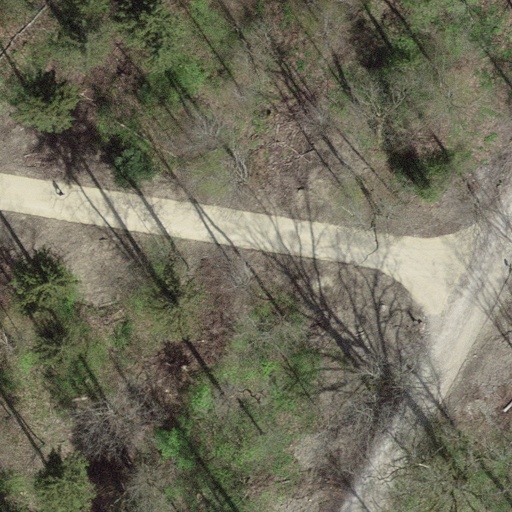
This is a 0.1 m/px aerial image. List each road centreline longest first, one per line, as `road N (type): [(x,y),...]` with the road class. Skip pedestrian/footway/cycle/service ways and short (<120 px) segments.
road 1 (track): [(491,272),(0,191)]
road 2 (track): [(356,511),(511,225)]
